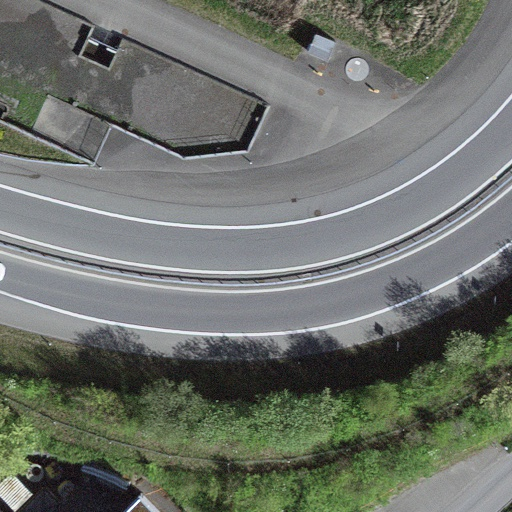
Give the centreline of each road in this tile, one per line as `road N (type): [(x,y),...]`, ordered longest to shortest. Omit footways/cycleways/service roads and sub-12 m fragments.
road 1 (motorway): [(511,121),(431,189),(355,227),(316,235),(179,243),(0,203)]
road 2 (motorway): [(0,269),(177,311),(285,311),(416,274),(511,214)]
